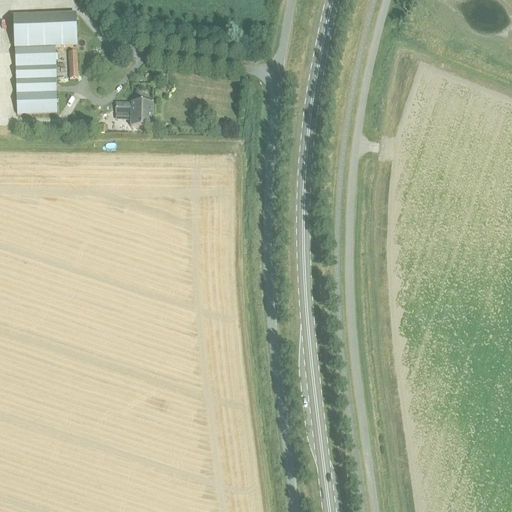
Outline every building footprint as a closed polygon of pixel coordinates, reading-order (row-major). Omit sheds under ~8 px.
[(53,50),(75,49),(74,17),(12,19),(13,51),(53,50)] [(13,51),(13,70),(54,69),(53,50),(13,51)] [(69,81),(76,81),(75,56),(68,56),(69,81)] [(13,70),(14,84),(54,83),(54,69),(13,70)] [(14,84),(14,98),(55,97),(54,83),(14,84)] [(14,98),(15,117),(55,115),(55,97),(14,98)] [(150,129),(151,106),(129,105),(129,106),(115,105),(114,116),(129,117),(129,128),(150,129)]
